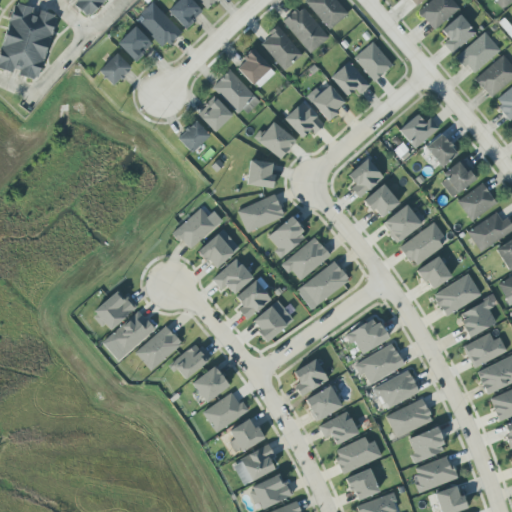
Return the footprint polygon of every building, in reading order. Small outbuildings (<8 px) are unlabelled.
[(87,17),(104,0),(70,0),(75,4),(75,5),(87,17)] [(202,12),(190,0),(176,0),(166,10),(184,29),(202,12)] [(197,0),(206,9),(215,0),(197,0)] [(327,30),(346,14),(334,0),(305,0),(304,1),(327,30)] [(407,0),(414,8),(422,0),(407,0)] [(432,30),(458,8),(450,0),(430,0),(417,12),(432,30)] [(511,0),(492,0),(500,10),(511,0)] [(134,19),(162,49),(180,32),(152,2),(134,19)] [(0,48),(0,68),(15,73),(15,75),(37,81),(56,16),(35,10),(35,9),(13,3),(0,48)] [(327,38),(301,6),(281,22),(308,54),(327,38)] [(474,34),(459,15),(440,30),(447,39),(442,44),(450,54),(474,34)] [(116,43),(133,62),(151,45),(134,26),(116,43)] [(258,43),(283,71),(301,55),(277,27),(258,43)] [(455,57),(471,74),(499,50),(483,32),(455,57)] [(391,66),(371,42),(352,58),(372,81),(391,66)] [(235,66),(256,89),(274,73),(252,50),(235,66)] [(97,71),(111,86),(130,69),(115,53),(97,71)] [(489,98),(511,77),(511,67),(501,55),(473,80),(489,98)] [(328,77),(345,96),(353,89),(358,95),(368,86),(347,61),(328,77)] [(212,86),(242,117),(258,102),(228,70),(212,86)] [(344,104),(328,85),(319,93),(314,88),(304,96),(325,120),(344,104)] [(511,117),(511,85),(493,102),(509,120),(511,117)] [(195,113),(213,132),(230,115),(213,96),(195,113)] [(282,119),(300,138),(309,130),(313,134),(322,125),(301,102),(282,119)] [(397,130),(413,149),(437,129),(429,118),(423,123),(416,115),(397,130)] [(189,153),(208,136),(194,121),(175,138),(189,153)] [(294,141),(271,122),(262,133),(258,130),(252,138),(279,160),(294,141)] [(441,167),(456,153),(440,134),(424,148),(441,167)] [(271,189),(273,175),(269,174),(271,164),(249,159),(244,184),(271,189)] [(382,179),(366,159),(346,175),(354,185),(349,188),(356,198),(382,179)] [(473,180),(459,163),(437,179),(450,197),(473,180)] [(379,219),(397,203),(381,184),(363,200),(379,219)] [(495,205),(482,184),(456,200),(468,221),(495,205)] [(282,217),(273,195),(236,210),(245,232),(282,217)] [(380,224),(396,243),(420,224),(404,205),(380,224)] [(221,221),(212,211),(206,216),(198,208),(171,233),(188,251),(221,221)] [(499,220),(495,214),(466,231),(478,251),(511,230),(511,228),(505,216),(499,220)] [(278,259),(305,237),(290,217),(266,236),(276,248),(272,251),(278,259)] [(442,237),(432,223),(397,247),(411,267),(441,247),(437,240),(442,237)] [(212,270),(238,249),(221,230),(196,251),(212,270)] [(279,263),(286,274),(291,271),(297,280),(328,257),(314,238),(279,263)] [(511,238),(494,250),(507,271),(511,268),(511,238)] [(429,291),(450,277),(436,256),(416,270),(429,291)] [(210,280),(219,291),(224,286),(232,295),(251,277),(234,259),(210,280)] [(295,288),(307,308),(347,283),(335,263),(295,288)] [(511,297),(511,274),(496,284),(505,299),(511,296),(511,297)] [(442,315),(479,298),(469,275),(432,292),(442,315)] [(270,300),(254,280),(234,297),(241,306),(236,310),(245,320),(270,300)] [(90,313),(107,332),(135,307),(126,296),(122,299),(115,291),(90,313)] [(456,315),(468,338),(495,323),(487,310),(491,307),(487,299),(456,315)] [(249,321),(264,341),(292,322),(277,301),(249,321)] [(106,339),(122,357),(153,329),(137,311),(106,339)] [(361,354),(386,339),(373,318),(343,336),(349,346),(355,343),(361,354)] [(150,372),(180,344),(164,326),(133,353),(150,372)] [(461,346),(472,368),(505,352),(498,337),(492,340),(488,333),(461,346)] [(168,364),(182,381),(208,360),(195,343),(168,364)] [(362,373),(368,384),(402,366),(391,344),(352,365),(358,375),(362,373)] [(511,355),(475,372),(485,395),(511,382),(511,355)] [(291,373),(298,385),(295,387),(300,396),(327,380),(313,359),(291,373)] [(190,384),(205,403),(227,385),(212,366),(190,384)] [(417,394),(407,372),(370,388),(375,399),(380,397),(385,408),(417,394)] [(340,407),(328,386),(303,400),(315,421),(340,407)] [(511,389),(487,400),(496,422),(511,415),(511,389)] [(245,412),(231,391),(200,413),(215,433),(245,412)] [(384,416),(395,438),(431,421),(420,399),(384,416)] [(316,426),(323,439),(331,436),(335,444),(357,434),(346,412),(316,426)] [(255,425),(251,427),(246,420),(227,431),(233,441),(228,443),(235,454),(263,438),(255,425)] [(511,448),(511,420),(502,425),(506,435),(503,437),(508,450),(511,448)] [(405,439),(414,463),(444,451),(434,427),(405,439)] [(380,457),(373,441),(366,443),(363,437),(331,451),(341,474),(380,457)] [(273,470),(267,457),(271,455),(266,446),(230,464),(241,486),(273,470)] [(416,493),(454,479),(446,456),(413,468),(418,483),(413,484),(416,493)] [(345,478),(354,501),(378,492),(368,468),(345,478)] [(257,511),(288,497),(278,474),(247,489),(257,511)] [(432,493),(439,511),(455,511),(464,509),(456,485),(432,493)] [(396,511),(390,494),(355,506),(356,511),(396,511)] [(297,511),(294,502),(267,511),(297,511)]
